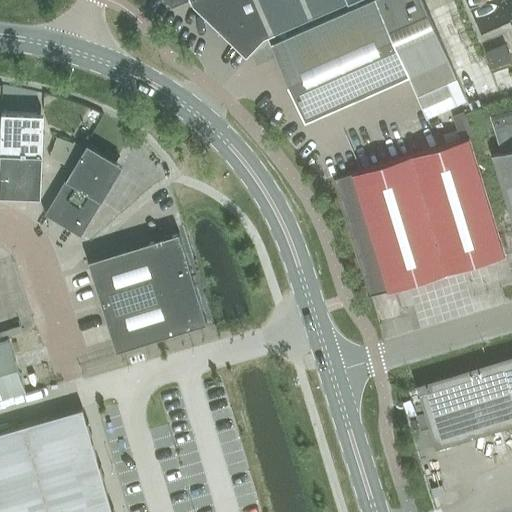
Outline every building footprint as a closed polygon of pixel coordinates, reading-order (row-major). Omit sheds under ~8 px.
[(264,36),(273,33),(258,0),(165,0),(173,7),(188,0),(192,0),(194,4),(247,55),(264,36)] [(258,0),(273,33),(310,17),(302,0),(258,0)] [(377,0),(369,0),(272,42),(288,81),(318,115),(410,75),(377,0)] [(350,0),(349,0),(302,0),(310,17),(350,0)] [(422,0),(377,0),(410,75),(417,93),(455,76),(422,0)] [(492,67),(510,59),(504,45),(486,53),(492,67)] [(511,109),(483,118),(486,127),(493,124),(502,153),(493,156),(511,217),(511,109)] [(0,194),(40,196),(43,134),(36,133),(36,113),(1,112),(1,114),(1,125),(0,150),(0,194)] [(441,117),(430,122),(439,144),(450,139),(441,117)] [(369,295),(446,271),(504,254),(469,137),(333,178),(369,295)] [(87,143),(80,154),(45,213),(81,235),(113,181),(106,178),(117,161),(87,143)] [(102,305),(192,277),(179,232),(88,260),(102,305)] [(192,277),(102,305),(116,350),(206,322),(192,277)] [(0,397),(25,390),(9,339),(0,341),(0,397)] [(435,446),(511,423),(511,356),(417,385),(435,446)] [(0,431),(0,511),(112,511),(83,408),(0,431)]
